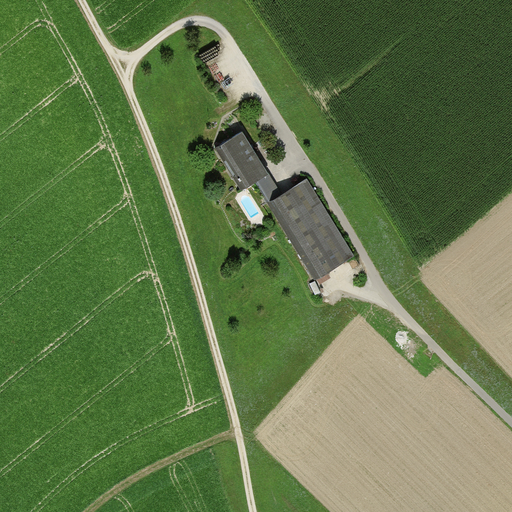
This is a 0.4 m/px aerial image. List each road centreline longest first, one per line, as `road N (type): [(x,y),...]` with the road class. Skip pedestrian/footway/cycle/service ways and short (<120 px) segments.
road 1 (track): [(79,0),(120,66),(172,204),(252,511)]
road 2 (track): [(85,511),(154,460),(237,434)]
road 3 (track): [(120,66),(186,22),(212,24),(225,35)]
